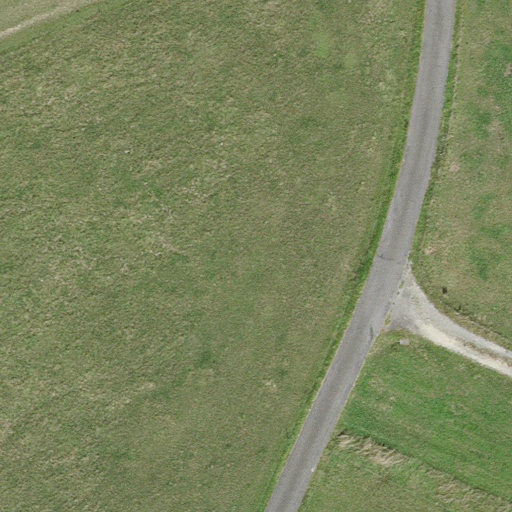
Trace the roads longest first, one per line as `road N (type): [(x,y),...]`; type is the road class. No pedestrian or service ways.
road 1 (track): [(446,0),(437,107),(398,275),(293,511)]
road 2 (track): [(511,331),(398,275)]
